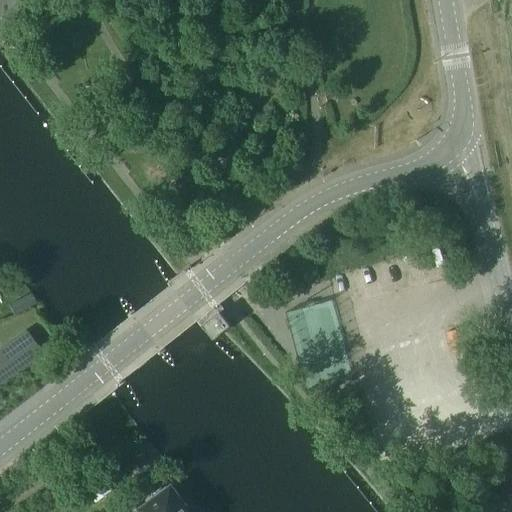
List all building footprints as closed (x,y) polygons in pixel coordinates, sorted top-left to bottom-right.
[(30,294),(17,301),(22,311),(35,303),(30,294)] [(128,313),(127,315),(159,355),(162,355),(166,352),(167,350),(135,309),(132,309),(128,313)] [(220,312),(203,325),(214,340),(231,326),(220,312)] [(0,348),(0,383),(41,354),(25,331),(0,348)] [(144,439),(129,449),(133,455),(148,446),(144,439)] [(170,491),(145,510),(146,511),(188,511),(183,505),(182,507),(170,491)]
